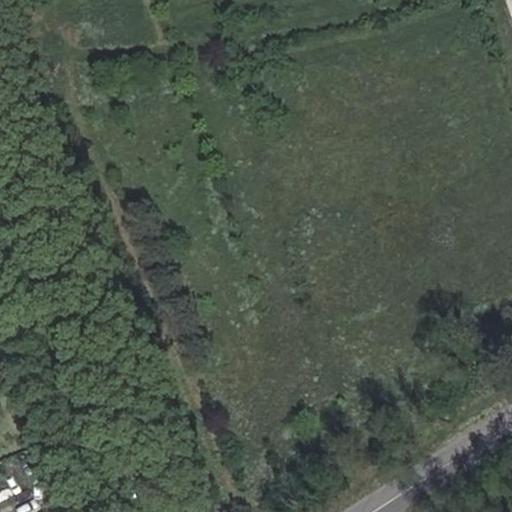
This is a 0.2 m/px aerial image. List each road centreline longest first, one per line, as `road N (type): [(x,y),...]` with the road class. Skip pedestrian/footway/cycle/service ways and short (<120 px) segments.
road 1 (primary): [(0,111),(153,511)]
road 2 (unclassified): [(511,422),(374,511)]
